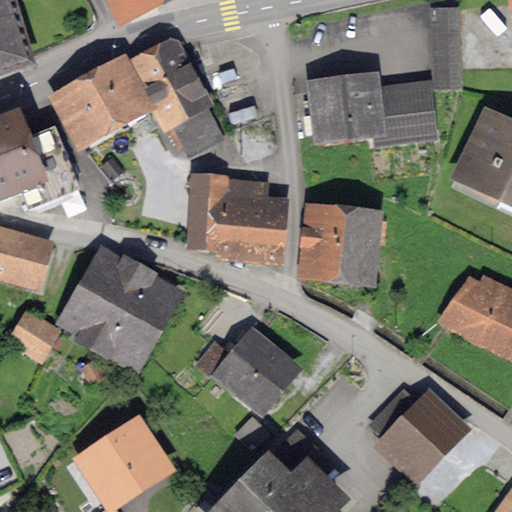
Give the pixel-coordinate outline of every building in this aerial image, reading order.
[(7,0),(0,0),(0,71),(27,63),(7,0)] [(152,0),(112,0),(120,16),(152,0)] [(138,71),(166,124),(173,121),(202,105),(203,105),(176,52),(138,71)] [(461,89),(460,61),(434,62),(435,89),(461,89)] [(82,143),(146,108),(124,67),(60,101),(82,143)] [(436,138),(430,88),(372,95),(371,85),(318,91),(324,136),(375,130),(376,145),(436,138)] [(191,156),(221,141),(202,105),(173,121),(178,129),(170,133),(178,150),(186,146),(191,156)] [(511,198),(511,131),(491,121),(465,175),(511,198)] [(0,202),(23,194),(29,210),(79,191),(55,130),(23,143),(16,126),(0,132),(0,202)] [(196,181),(191,243),(276,262),(280,203),(263,201),(264,186),(196,181)] [(384,245),(386,224),(309,215),(302,272),(369,280),(373,244),(384,245)] [(0,235),(0,280),(11,283),(12,279),(35,285),(45,248),(0,235)] [(134,365),(174,295),(150,281),(152,277),(127,262),(123,268),(100,254),(62,320),(85,333),(81,341),(107,356),(109,351),(134,365)] [(469,285),(446,317),(456,324),(452,332),(480,346),(483,339),(507,351),(511,340),(511,298),(508,296),(505,303),(469,285)] [(42,361),(58,334),(32,317),(15,344),(42,361)] [(259,411),(294,368),(251,332),(216,375),(259,411)] [(199,367),(211,377),(227,357),(216,347),(199,367)] [(84,371),(93,384),(105,376),(96,363),(84,371)] [(433,399),(384,449),(415,478),(463,428),(433,399)] [(253,452),(270,435),(253,419),(237,436),(253,452)] [(140,428),(83,465),(108,503),(165,465),(140,428)] [(326,511),(336,502),(307,473),(300,481),(276,458),(253,480),(255,482),(238,499),(232,493),(224,493),(217,500),(227,510),(225,511),(326,511)]
